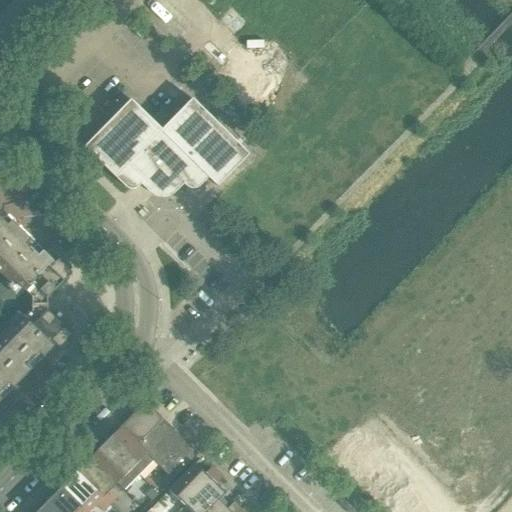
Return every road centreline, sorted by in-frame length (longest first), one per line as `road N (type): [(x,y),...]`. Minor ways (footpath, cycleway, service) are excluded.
road 1 (tertiary): [(136,346),(141,293),(126,250),(0,128)]
road 2 (residential): [(307,511),(136,346)]
road 3 (tertiary): [(0,490),(136,346)]
